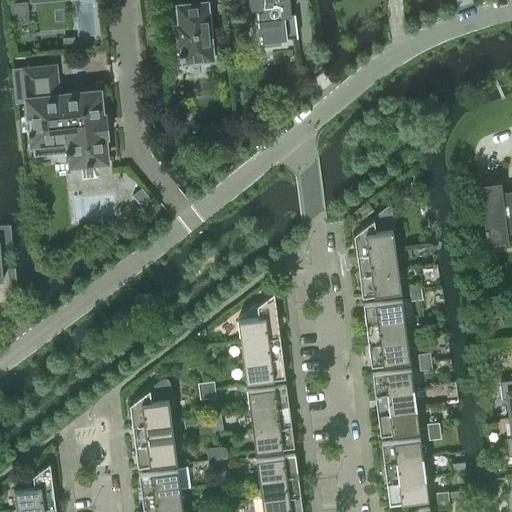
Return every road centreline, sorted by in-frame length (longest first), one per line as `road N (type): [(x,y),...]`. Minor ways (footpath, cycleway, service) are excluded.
road 1 (residential): [(190,221),(402,48),(511,7)]
road 2 (residential): [(352,511),(314,230)]
road 3 (residential): [(190,221),(139,148),(123,0)]
road 4 (residential): [(0,363),(190,221)]
